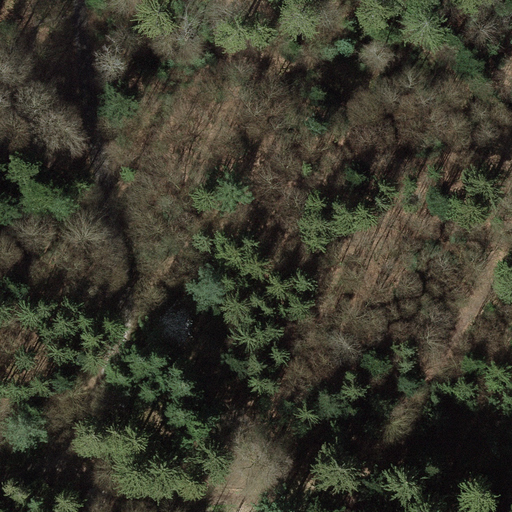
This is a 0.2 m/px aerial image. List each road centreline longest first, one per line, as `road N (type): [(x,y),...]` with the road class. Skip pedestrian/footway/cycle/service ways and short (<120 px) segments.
road 1 (track): [(0,480),(57,452),(189,500),(316,508),(429,407),(483,282),(511,240)]
road 2 (track): [(57,452),(111,368),(121,280),(69,0)]
